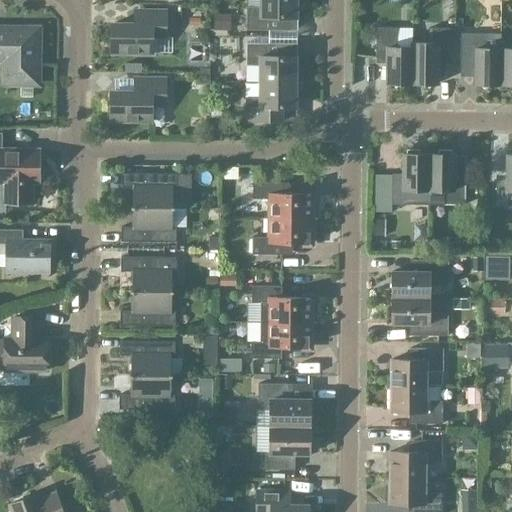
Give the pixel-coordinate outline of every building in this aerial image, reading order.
[(296,17),(295,0),(260,0),(260,7),(246,7),(246,30),(269,30),(269,17),(296,17)] [(138,24),(111,24),(110,53),(151,54),(152,36),(165,36),(165,11),(139,10),(138,24)] [(38,79),(39,28),(0,27),(0,61),(4,62),(4,78),(10,84),(32,85),(38,79)] [(397,28),(383,27),(376,27),(375,57),(387,57),(386,83),(412,83),(412,47),(411,47),(397,47),(397,28)] [(412,47),(412,83),(437,83),(437,56),(448,56),(449,28),(428,28),(427,42),(412,42),(411,47),(412,47)] [(500,84),(500,48),(500,34),(460,33),(460,58),(475,58),(474,84),(500,84)] [(297,47),(298,35),(269,35),(269,46),(297,47)] [(295,56),(268,56),(268,43),(245,43),(245,66),(260,66),(260,82),(295,82),(295,56)] [(511,48),(500,48),(500,84),(511,84),(511,48)] [(138,92),(110,92),(110,121),(151,121),(151,103),(164,103),(164,78),(138,78),(138,92)] [(295,108),(295,82),(260,82),(259,97),(245,97),(245,120),(281,120),(281,108),(295,108)] [(37,182),(37,150),(0,150),(0,134),(0,181),(5,182),(5,202),(31,202),(31,182),(37,182)] [(428,154),(403,153),(403,179),(392,179),(391,204),(428,204),(428,154)] [(453,154),(428,154),(428,204),(464,204),(464,179),(453,179),(453,154)] [(511,204),(511,154),(507,155),(507,180),(495,180),(495,205),(511,204)] [(176,188),(176,173),(121,173),(121,187),(133,187),(132,207),(172,208),(172,188),(176,188)] [(269,218),(311,219),(311,194),(282,194),(282,182),(252,182),(252,199),(269,199),(269,218)] [(171,227),(172,208),(132,207),(132,227),(120,226),(120,241),(176,242),(176,227),(171,227)] [(311,243),(311,219),(269,218),(269,238),(251,237),(251,254),(281,254),(281,243),(311,243)] [(6,269),(48,269),(48,243),(22,243),(22,230),(0,229),(0,243),(6,244),(6,269)] [(175,257),(140,257),(120,256),(120,271),(132,271),(132,291),(171,291),(171,272),(175,272),(175,257)] [(391,297),(429,298),(429,283),(447,283),(448,260),(418,260),(417,272),(391,271),(391,297)] [(281,286),(251,286),(251,303),(260,303),(260,322),(310,322),(310,298),(281,298),(281,286)] [(171,311),(171,291),(132,291),(131,311),(120,310),(119,325),(175,326),(175,311),(171,311)] [(429,312),(429,298),(391,297),(391,323),(417,323),(417,335),(447,335),(447,313),(429,312)] [(482,314),(504,314),(504,299),(483,299),(482,314)] [(0,338),(0,369),(4,370),(47,370),(47,339),(36,339),(36,317),(12,317),(12,339),(4,339),(0,338)] [(260,342),(250,341),(250,358),(280,358),(280,347),(310,347),(310,322),(260,322),(260,342)] [(174,341),(139,340),(119,340),(119,355),(131,355),(131,375),(170,375),(170,356),(174,356),(174,341)] [(508,343),(483,344),(483,368),(508,368),(508,343)] [(390,385),(426,385),(426,371),(442,371),(443,348),(414,348),(414,359),(390,359),(390,385)] [(170,394),(170,375),(131,375),(130,394),(119,394),(118,409),(174,409),(174,395),(170,394)] [(461,380),(460,409),(480,409),(481,381),(461,380)] [(269,426),(309,426),(309,400),(287,399),(288,383),(258,383),(257,409),(269,409),(269,426)] [(426,400),(426,385),(390,385),(390,411),(414,411),(414,423),(442,423),(442,401),(426,400)] [(309,453),(309,426),(269,426),(269,452),(262,452),(262,469),(294,469),(294,453),(309,453)] [(389,477),(425,478),(425,463),(441,463),(441,440),(413,440),(413,452),(389,451),(389,477)] [(425,493),(425,478),(389,477),(389,503),(413,504),(412,511),(440,511),(441,493),(425,493)] [(308,511),(308,504),(289,504),(289,491),(256,490),(255,511),(308,511)] [(62,511),(55,492),(38,498),(36,493),(8,504),(10,511),(62,511)]
